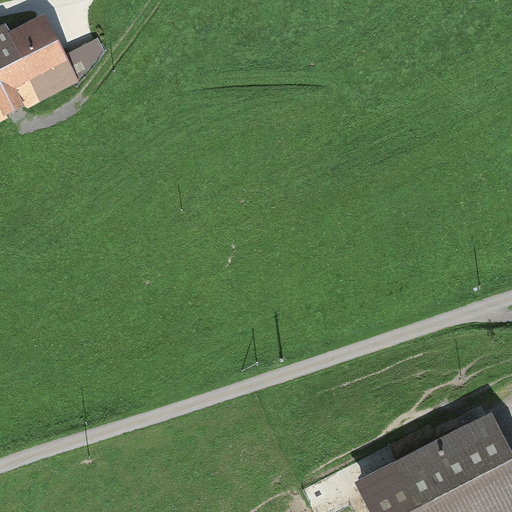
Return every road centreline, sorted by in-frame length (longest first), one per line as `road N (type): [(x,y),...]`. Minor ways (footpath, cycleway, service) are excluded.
road 1 (unclassified): [(511,296),(0,465)]
road 2 (track): [(22,126),(80,99),(155,0)]
